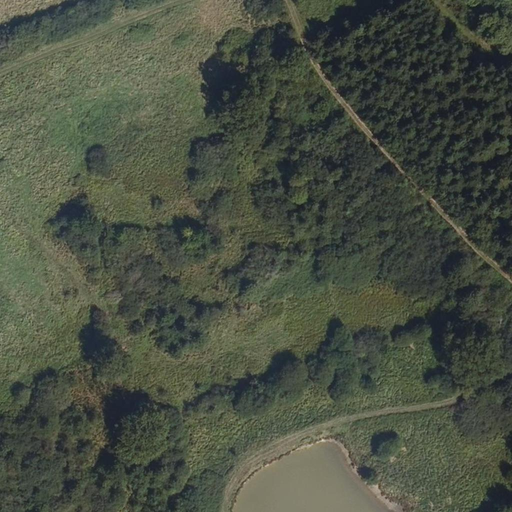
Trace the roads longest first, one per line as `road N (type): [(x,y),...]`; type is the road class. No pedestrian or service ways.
road 1 (track): [(287,0),(308,50),(357,121),(511,279)]
road 2 (track): [(511,380),(283,440),(238,473),(224,511)]
road 3 (track): [(0,59),(176,0)]
